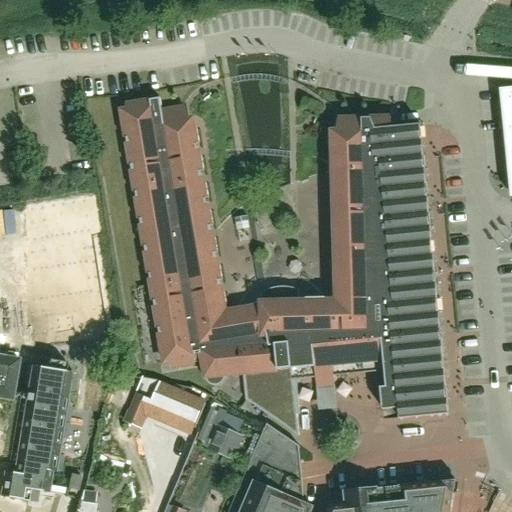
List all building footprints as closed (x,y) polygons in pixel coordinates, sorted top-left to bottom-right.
[(419,60),(437,61),(438,46),(420,45),(419,60)] [(511,90),(504,91),(504,90),(502,90),(504,112),(506,112),(506,111),(511,110),(511,90)] [(391,129),(389,119),(371,119),(371,120),(341,120),(339,136),(334,136),(339,303),(300,304),(300,302),(300,292),(297,290),(294,289),(290,289),(285,288),(280,288),(274,289),(269,291),(265,293),(261,295),(263,306),(263,308),(225,314),(193,123),(188,124),(183,109),(162,112),(160,99),(150,101),(150,102),(142,103),(128,105),(128,106),(129,106),(129,116),(124,117),(165,364),(195,359),(195,356),(202,355),(206,379),(206,381),(207,382),(208,384),(210,386),(212,387),(214,387),(217,387),(219,387),(221,386),(223,384),(224,383),(225,381),(226,379),(226,376),(243,375),(246,401),(299,438),(297,416),(300,416),(298,396),(295,396),(294,381),(316,379),(317,390),(334,388),(333,378),(385,373),(387,389),(381,389),(383,412),(399,410),(400,421),(401,421),(401,422),(403,421),(416,419),(416,420),(418,420),(418,419),(431,418),(431,419),(433,418),(446,416),(446,417),(449,417),(449,416),(421,126),(391,129)] [(90,234),(85,202),(61,206),(61,205),(29,210),(34,242),(29,242),(33,272),(29,273),(33,302),(29,303),(34,336),(51,333),(53,343),(82,338),(82,337),(81,337),(79,329),(98,326),(83,235),(90,234)] [(0,400),(13,403),(20,360),(0,356),(0,400)] [(55,473),(71,375),(65,374),(67,364),(49,361),(47,371),(31,368),(13,475),(4,474),(0,496),(28,501),(29,490),(46,493),(50,472),(55,473)] [(123,422),(142,430),(154,401),(135,394),(123,422)] [(263,430),(228,511),(311,511),(314,508),(305,504),(299,446),(268,425),(265,431),(263,430)] [(244,437),(218,426),(212,441),(213,441),(209,450),(230,459),(233,453),(236,455),(244,437)] [(78,492),(81,477),(71,475),(68,489),(78,492)] [(451,511),(457,481),(447,482),(438,483),(406,486),(407,491),(378,494),(378,489),(345,492),(347,505),(331,508),(329,511),(451,511)] [(95,511),(96,505),(94,505),(79,503),(77,511),(95,511)]
